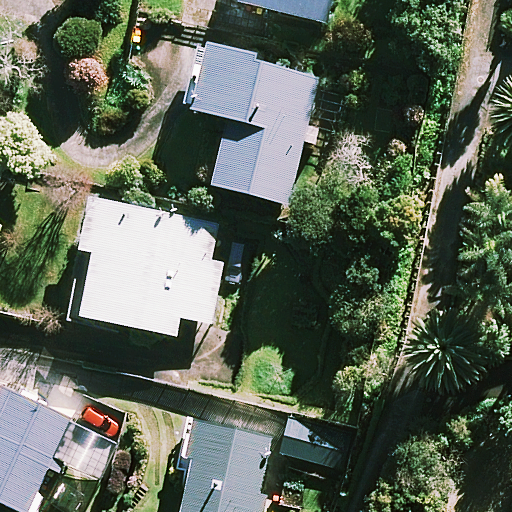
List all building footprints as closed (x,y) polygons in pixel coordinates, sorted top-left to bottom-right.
[(337,0),(244,0),(241,21),(332,37),(337,0)] [(319,90),(208,64),(193,129),(230,138),(215,202),(289,220),(319,90)] [(218,234),(92,216),(84,267),(94,269),(85,334),(177,348),(180,329),(213,334),(221,274),(212,273),(218,234)] [(121,436),(16,383),(0,415),(0,493),(29,508),(54,459),(98,481),(121,436)] [(256,511),(273,428),(193,412),(184,453),(193,454),(181,511),(256,511)] [(351,439),(292,416),(281,447),(340,469),(351,439)]
